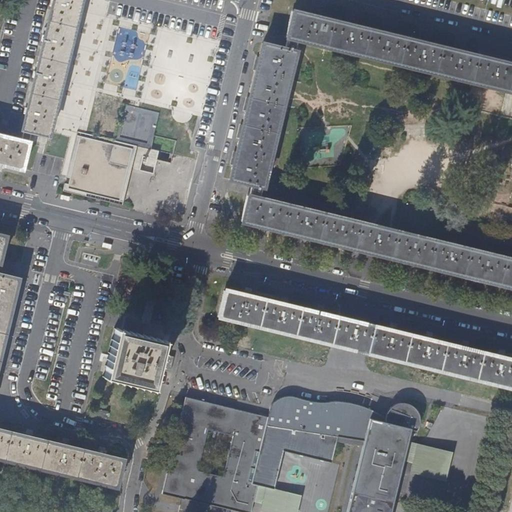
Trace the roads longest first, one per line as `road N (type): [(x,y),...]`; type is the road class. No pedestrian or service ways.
road 1 (residential): [(511,326),(187,249)]
road 2 (residential): [(187,249),(250,0)]
road 3 (unknown): [(57,254),(104,267),(112,283),(74,421)]
road 4 (residential): [(187,249),(0,204)]
